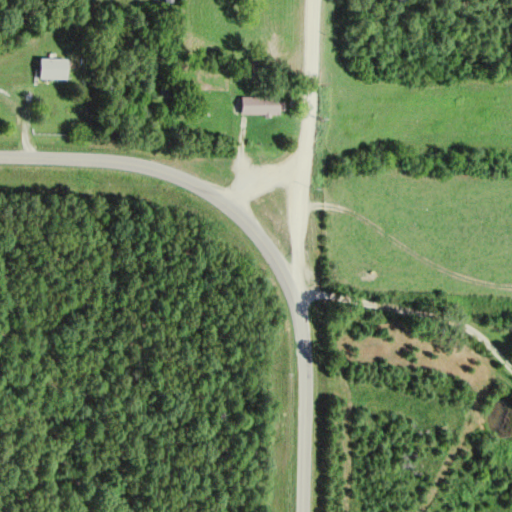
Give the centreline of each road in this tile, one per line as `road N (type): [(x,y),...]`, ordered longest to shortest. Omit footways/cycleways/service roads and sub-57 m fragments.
road 1 (tertiary): [(291,294),(244,224),(185,184),(139,166),(0,157)]
road 2 (residential): [(291,294),(308,0)]
road 3 (tertiary): [(302,511),(305,357),(291,294)]
